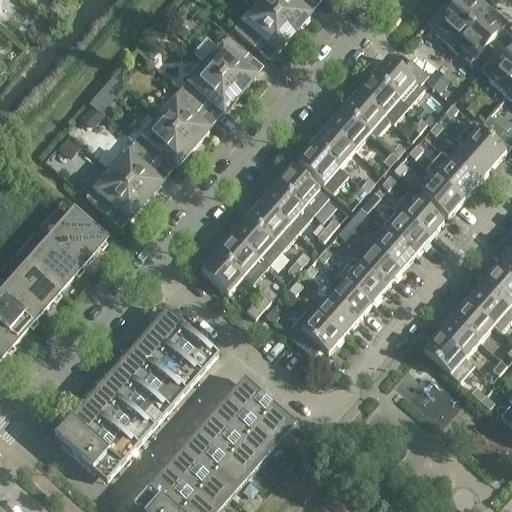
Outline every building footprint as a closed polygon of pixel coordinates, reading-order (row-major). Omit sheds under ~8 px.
[(260,0),(257,5),(295,39),(311,21),(308,18),(295,7),(300,0),(260,0)] [(308,18),(315,9),(305,0),(300,0),(295,7),(308,18)] [(305,0),(315,9),(323,0),(322,0),(305,0)] [(435,38),(453,54),(487,16),(468,0),(455,16),(445,7),(427,28),(437,36),(435,38)] [(180,13),(189,21),(197,12),(188,4),(180,13)] [(234,34),(255,52),(263,42),(277,54),(279,57),(295,39),(257,5),(253,9),(259,14),(248,26),(244,23),(234,34)] [(44,21),(50,27),(56,20),(50,14),(44,21)] [(473,68),(482,75),(499,55),(491,47),(505,32),(487,16),(453,54),(471,70),(473,68)] [(218,48),(202,66),(241,100),(257,82),(254,80),(241,68),(249,58),(229,40),(220,50),(218,48)] [(268,64),(277,54),(263,42),(255,52),(268,64)] [(156,58),(149,52),(142,59),(150,65),(156,58)] [(489,86),(507,101),(511,94),(511,58),(508,63),(499,55),(482,75),(491,84),(489,86)] [(263,70),(249,58),(241,68),(254,80),(263,70)] [(389,63),(374,81),(400,104),(415,87),(420,91),(425,85),(429,81),(410,64),(401,74),(389,63)] [(426,64),(422,67),(422,74),(427,77),(432,77),(436,73),(436,67),(432,63),(426,64)] [(189,86),(181,94),(202,113),(209,104),(222,115),(225,118),(241,100),(202,66),(187,84),(189,86)] [(432,77),(429,81),(425,85),(438,97),(451,82),(438,71),(436,73),(432,77)] [(117,80),(125,86),(129,81),(128,76),(124,72),(117,80)] [(374,81),(358,98),(391,127),(394,130),(409,112),(400,104),(374,81)] [(112,82),(89,109),(90,110),(93,113),(101,119),(124,92),(112,82)] [(159,116),(155,120),(194,153),(210,136),(207,133),(194,121),(202,113),(181,94),(171,105),(175,108),(164,120),(159,116)] [(457,104),(464,111),(468,106),(468,101),(464,97),(457,104)] [(358,98),(343,115),(370,139),(376,144),(391,127),(358,98)] [(214,124),(222,115),(209,104),(202,113),(214,124)] [(452,109),(444,119),(451,124),(458,115),(452,109)] [(93,113),(84,123),(93,132),(103,121),(101,119),(93,113)] [(207,133),(214,124),(202,113),(194,121),(207,133)] [(343,115),(328,133),(354,156),(370,139),(343,115)] [(424,126),(427,129),(430,131),(436,124),(430,118),(424,126)] [(143,137),(134,148),(154,166),(162,157),(174,168),(178,171),(194,153),(155,120),(152,123),(157,128),(147,140),(143,137)] [(490,120),(483,128),(502,145),(509,137),(490,120)] [(413,133),(419,138),(427,129),(424,126),(421,124),(413,133)] [(438,127),(429,136),(435,141),(443,132),(438,127)] [(458,144),(465,150),(492,174),(506,157),(473,127),(458,144)] [(328,133),(312,150),(339,174),(340,173),(354,156),(328,133)] [(82,150),(71,140),(59,153),(71,163),(82,150)] [(124,155),(108,173),(147,207),(163,189),(159,186),(147,175),(154,166),(134,148),(126,157),(124,155)] [(391,158),(397,163),(405,154),(399,149),(391,158)] [(297,167),(324,191),(333,199),(349,181),(340,173),(339,174),(312,150),(297,167)] [(409,159),(415,164),(423,155),(417,150),(409,159)] [(450,167),(477,190),(492,174),(465,150),(450,167)] [(167,177),(174,168),(162,157),(154,166),(167,177)] [(383,167),(389,172),(397,163),(391,158),(383,167)] [(426,174),(436,183),(463,206),(477,190),(450,167),(441,158),(426,174)] [(159,186),(167,177),(154,166),(147,175),(159,186)] [(402,167),(394,176),(400,181),(408,172),(402,167)] [(293,172),(277,190),(313,221),(329,204),(293,172)] [(86,202),(106,220),(115,210),(127,222),(131,225),(147,207),(108,173),(105,177),(110,182),(100,194),(96,191),(86,202)] [(390,181),(382,190),(388,195),(396,186),(390,181)] [(369,183),(361,192),(367,197),(375,188),(369,183)] [(421,200),(448,223),(463,206),(436,183),(421,200)] [(277,190),(262,207),(298,238),(313,221),(277,190)] [(353,201),(359,206),(367,197),(361,192),(353,201)] [(410,198),(395,214),(403,221),(430,244),(444,228),(410,198)] [(368,206),(361,214),(367,219),(369,221),(375,213),(368,206)] [(262,207),(247,224),(283,256),(298,238),(262,207)] [(115,210),(106,220),(119,231),(127,222),(115,210)] [(361,214),(353,223),(359,228),(367,219),(361,214)] [(76,216),(51,244),(83,272),(107,244),(76,216)] [(403,221),(388,237),(415,261),(430,244),(403,221)] [(326,232),(332,238),(340,229),(334,223),(326,232)] [(247,224),(232,241),(268,273),(283,256),(247,224)] [(339,239),(345,244),(353,235),(347,230),(339,239)] [(318,242),(324,247),(332,238),(326,232),(318,242)] [(382,232),(368,248),(401,277),(415,261),(388,237),(382,232)] [(232,241),(217,258),(243,282),(252,290),(268,273),(232,241)] [(51,244),(28,270),(59,298),(83,272),(51,244)] [(352,264),(353,265),(386,294),(401,277),(368,248),(366,247),(352,264)] [(326,253),(318,262),(324,268),(332,259),(326,253)] [(511,256),(501,269),(511,279),(511,256)] [(243,282),(217,258),(201,276),(228,300),(243,282)] [(296,267),(301,272),(309,263),(304,258),(296,267)] [(353,265),(339,281),(372,310),(386,294),(353,265)] [(288,276),(293,281),(301,272),(296,267),(288,276)] [(28,270),(5,297),(36,324),(59,298),(28,270)] [(312,270),(304,279),(310,284),(318,275),(312,270)] [(482,291),(508,314),(511,309),(511,287),(496,274),(482,291)] [(324,297),(331,303),(357,327),(372,310),(339,281),(324,297)] [(297,286),(290,295),(295,300),(303,291),(297,286)] [(262,298),(271,306),(277,299),(268,291),(262,298)] [(482,291),(467,307),(494,330),(502,338),(511,326),(511,317),(508,314),(482,291)] [(5,297),(0,302),(0,338),(13,351),(36,324),(5,297)] [(246,316),(255,324),(271,306),(262,298),(246,316)] [(331,303),(317,319),(343,342),(357,327),(331,303)] [(467,307),(453,323),(479,347),(494,330),(467,307)] [(267,323),(274,329),(280,323),(279,319),(274,314),(267,323)] [(288,341),(313,364),(322,354),(329,359),(343,342),(317,319),(311,314),(288,341)] [(150,335),(202,380),(218,362),(217,361),(167,316),(150,335)] [(453,323),(438,339),(465,363),(479,347),(453,323)] [(135,353),(186,398),(202,380),(150,335),(135,353)] [(0,338),(0,365),(13,351),(0,338)] [(424,356),(459,388),(474,371),(465,363),(438,339),(424,356)] [(119,371),(171,416),(186,398),(135,353),(119,371)] [(507,371),(501,366),(493,374),(499,380),(507,371)] [(103,389),(155,434),(171,416),(119,371),(103,389)] [(503,385),(510,391),(511,387),(511,375),(503,385)] [(245,385),(228,404),(280,449),(296,430),(245,385)] [(88,407),(139,452),(155,434),(103,389),(88,407)] [(471,398),(480,406),(486,400),(477,392),(471,398)] [(480,406),(489,414),(495,408),(486,400),(480,406)] [(228,404),(213,422),(264,467),(280,449),(228,404)] [(72,425),(98,447),(124,470),(139,452),(88,407),(72,425)] [(511,411),(501,424),(510,432),(511,434),(511,411)] [(213,422),(197,439),(249,485),(264,467),(213,422)] [(56,443),(82,466),(98,447),(72,425),(56,443)] [(197,439),(181,457),(233,503),(249,485),(197,439)] [(82,466),(107,488),(124,470),(98,447),(82,466)] [(181,457),(166,475),(207,511),(224,511),(233,503),(181,457)] [(150,493),(171,511),(207,511),(166,475),(150,493)] [(134,511),(171,511),(150,493),(134,511)]
